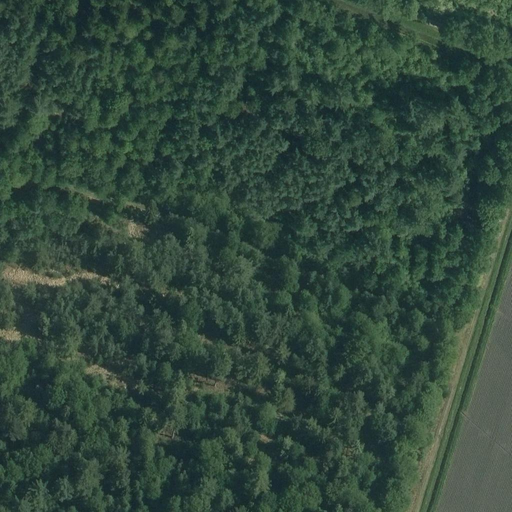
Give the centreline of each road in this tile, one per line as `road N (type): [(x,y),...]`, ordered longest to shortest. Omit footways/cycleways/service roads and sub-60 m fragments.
road 1 (track): [(511,198),(415,511)]
road 2 (track): [(374,0),(511,55)]
